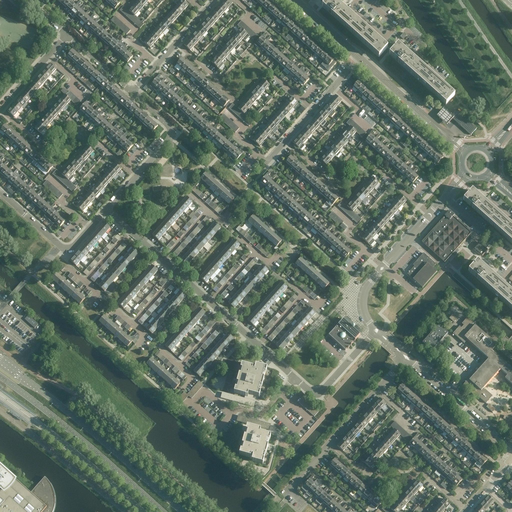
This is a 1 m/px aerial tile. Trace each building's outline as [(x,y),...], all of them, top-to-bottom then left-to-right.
[(116,0),(114,0),(110,5),(115,9),(120,3),(116,0)] [(182,0),(178,0),(177,2),(175,1),(174,2),(177,6),(178,5),(184,10),(188,5),(182,0)] [(228,0),(224,0),(222,3),(228,8),(233,3),(228,0)] [(273,5),(268,0),(263,7),(267,11),(273,5)] [(333,0),(328,0),(322,7),(379,58),(387,48),(333,0)] [(137,1),(133,6),(139,11),(143,7),(137,1)] [(76,6),(72,2),(66,8),(71,12),(76,6)] [(222,3),(218,8),(224,13),(228,8),(222,3)] [(177,6),(174,10),(180,15),(184,10),(178,5),(177,6)] [(278,9),(273,5),(267,11),(272,15),(278,9)] [(81,10),(76,6),(71,12),(75,16),(81,10)] [(139,11),(133,6),(129,11),(130,12),(133,14),(135,16),(139,11)] [(218,8),(214,12),(220,18),(224,13),(218,8)] [(282,13),(278,9),(272,15),(277,19),(282,13)] [(86,14),(81,10),(75,16),(80,20),(86,14)] [(174,10),(169,14),(175,20),(180,15),(174,10)] [(214,12),(209,17),(216,22),(220,18),(214,12)] [(287,17),(282,13),(277,19),(281,23),(287,17)] [(90,19),(86,14),(80,20),(85,25),(90,19)] [(169,14),(165,19),(171,25),(175,20),(169,14)] [(209,17),(205,22),(211,27),(216,22),(209,17)] [(292,22),(287,17),(281,23),(286,28),(292,22)] [(95,23),(90,19),(85,25),(90,29),(95,23)] [(165,19),(161,24),(167,29),(171,25),(165,19)] [(205,22),(201,26),(207,32),(211,27),(205,22)] [(296,26),(292,22),(286,28),(291,32),(296,26)] [(100,27),(95,23),(90,29),(94,33),(100,27)] [(161,24),(157,29),(163,34),(167,29),(161,24)] [(201,26),(197,31),(203,37),(207,32),(201,26)] [(301,30),(296,26),(291,32),(295,36),(301,30)] [(104,31),(100,27),(94,33),(99,37),(104,31)] [(157,29),(152,33),(159,39),(163,34),(157,29)] [(244,32),(242,30),(241,29),(237,34),(243,39),(245,41),(249,36),(246,34),(244,32)] [(306,34),(301,30),(295,36),(300,40),(306,34)] [(109,35),(104,31),(99,37),(104,41),(109,35)] [(197,31),(193,36),(199,41),(203,37),(197,31)] [(152,33),(148,38),(154,43),(159,39),(152,33)] [(243,39),(237,34),(233,38),(239,44),(243,39)] [(310,38),(306,34),(300,40),(305,45),(310,38)] [(114,40),(109,35),(104,41),(108,46),(114,40)] [(193,36),(188,41),(194,46),(199,41),(193,36)] [(267,41),(262,37),(256,43),(261,47),(267,41)] [(154,43),(148,38),(144,43),(150,48),(154,43)] [(239,44),(233,38),(228,43),(234,49),(239,44)] [(315,43),(310,38),(305,45),(310,49),(315,43)] [(118,44),(114,40),(108,46),(113,50),(118,44)] [(194,46),(188,41),(184,45),(190,51),(194,46)] [(267,41),(261,47),(266,52),(271,45),(267,41)] [(234,49),(228,43),(224,48),(230,53),(234,49)] [(320,47),(315,43),(310,49),(314,53),(320,47)] [(123,48),(118,44),(113,50),(118,54),(123,48)] [(271,45),(266,52),(271,56),(276,50),(271,45)] [(398,45),(389,54),(446,105),(455,96),(398,45)] [(324,51),(320,47),(314,53),(319,57),(324,51)] [(128,52),(123,48),(118,54),(122,58),(128,52)] [(230,53),(224,48),(220,52),(226,58),(230,53)] [(67,56),(72,60),(77,54),(72,50),(67,56)] [(276,50),(271,56),(275,60),(281,54),(276,50)] [(329,55),(324,51),(319,57),(324,61),(329,55)] [(133,57),(128,52),(122,58),(127,63),(133,57)] [(226,58),(220,52),(216,57),(222,63),(226,58)] [(82,58),(77,54),(72,60),(76,64),(82,58)] [(281,54),(275,60),(280,64),(285,58),(281,54)] [(334,60),(329,55),(324,61),(329,66),(333,61),(334,60)] [(222,63),(216,57),(211,62),(217,68),(222,63)] [(82,58),(76,64),(81,69),(87,63),(82,58)] [(285,58),(280,64),(285,68),(290,62),(285,58)] [(187,63),(182,59),(177,65),(181,69),(187,63)] [(329,71),(336,63),(333,61),(329,66),(326,69),(329,71)] [(290,62),(285,68),(289,73),(295,67),(290,62)] [(87,63),(81,69),(86,73),(91,67),(87,63)] [(187,63),(181,69),(186,73),(191,67),(187,63)] [(50,64),(46,69),(52,74),(56,70),(50,64)] [(91,67),(86,73),(91,77),(96,71),(91,67)] [(191,67),(186,73),(191,77),(196,71),(191,67)] [(295,67),(289,73),(294,77),(300,71),(295,67)] [(46,69),(41,74),(47,79),(52,74),(46,69)] [(96,71),(91,77),(95,81),(101,75),(96,71)] [(196,71),(191,77),(196,82),(201,76),(196,71)] [(300,71),(294,77),(299,81),(304,75),(300,71)] [(41,74),(37,78),(43,84),(47,79),(41,74)] [(101,75),(95,81),(100,86),(106,79),(101,75)] [(309,79),(304,75),(299,81),(304,85),(309,79)] [(201,76),(196,82),(200,86),(206,80),(201,76)] [(37,78),(33,83),(39,89),(43,84),(37,78)] [(162,83),(157,78),(151,84),(156,89),(162,83)] [(106,79),(100,86),(105,90),(110,84),(106,79)] [(206,80),(200,86),(205,90),(210,84),(206,80)] [(264,80),(259,85),(265,90),(270,86),(264,80)] [(363,86),(358,81),(353,87),(358,92),(363,86)] [(33,83),(29,88),(35,93),(39,89),(33,83)] [(166,87),(162,83),(156,89),(161,93),(166,87)] [(110,84),(105,90),(110,94),(115,88),(110,84)] [(210,84),(205,90),(210,94),(215,88),(210,84)] [(259,85),(255,90),(261,95),(265,90),(259,85)] [(363,86),(358,92),(362,96),(368,90),(363,86)] [(171,91),(166,87),(161,93),(166,97),(171,91)] [(29,88),(24,93),(30,98),(35,93),(29,88)] [(115,88),(110,94),(114,98),(120,92),(115,88)] [(215,88),(210,94),(214,98),(220,92),(215,88)] [(255,90),(251,94),(257,100),(261,95),(255,90)] [(368,90),(362,96),(367,100),(372,94),(368,90)] [(176,95),(171,91),(166,97),(170,101),(176,95)] [(120,92),(114,98),(119,103),(124,96),(120,92)] [(220,92),(214,98),(219,103),(224,97),(220,92)] [(24,93),(20,97),(26,103),(30,98),(24,93)] [(251,94),(247,99),(253,104),(257,100),(251,94)] [(372,94),(367,100),(372,104),(377,98),(372,94)] [(67,98),(65,96),(65,95),(60,100),(66,105),(71,101),(70,100),(67,98)] [(181,100),(176,95),(170,101),(175,106),(181,100)] [(124,96),(119,103),(124,107),(129,101),(124,96)] [(335,96),(331,101),(337,106),(342,101),(335,96)] [(20,97),(16,102),(22,107),(26,103),(20,97)] [(224,97),(219,103),(224,107),(229,101),(224,97)] [(291,98),(287,103),(293,108),(297,103),(291,98)] [(377,98),(372,104),(376,108),(382,102),(377,98)] [(188,99),(185,103),(185,104),(180,110),(185,114),(190,108),(186,105),(190,101),(188,99)] [(247,99),(242,104),(248,109),(253,104),(247,99)] [(66,105),(60,100),(56,105),(62,110),(66,105)] [(185,103),(181,100),(175,106),(180,110),(185,104),(185,103)] [(129,101),(124,107),(128,111),(134,105),(129,101)] [(331,101),(327,105),(333,111),(337,106),(331,101)] [(16,102),(12,107),(18,112),(22,107),(16,102)] [(382,102),(376,108),(381,113),(387,107),(382,102)] [(90,107),(85,103),(80,109),(84,114),(90,107)] [(293,108),(287,103),(283,107),(289,113),(293,108)] [(248,109),(242,104),(238,109),(239,110),(242,112),(244,114),(248,109)] [(62,110),(56,105),(52,109),(58,115),(62,110)] [(134,105),(128,111),(133,115),(139,109),(134,105)] [(327,105),(323,110),(329,115),(333,111),(327,105)] [(18,112),(12,107),(7,112),(13,117),(18,112)] [(95,112),(90,107),(84,114),(89,118),(95,112)] [(289,113),(283,107),(278,112),(284,117),(289,113)] [(387,107),(381,113),(386,117),(391,111),(387,107)] [(195,112),(190,108),(185,114),(189,118),(195,112)] [(462,111),(461,111),(458,108),(457,110),(452,115),(452,118),(471,135),(477,128),(460,113),(462,111)] [(58,115),(52,109),(48,114),(54,120),(58,115)] [(139,109),(133,115),(138,120),(143,113),(139,109)] [(437,116),(447,125),(448,125),(451,121),(454,118),(444,109),(440,112),(437,116)] [(323,110),(318,115),(325,120),(329,115),(323,110)] [(391,111),(386,117),(391,121),(396,115),(391,111)] [(99,116),(95,112),(89,118),(94,122),(99,116)] [(199,116),(195,112),(189,118),(194,123),(199,116)] [(284,117),(278,112),(274,117),(280,122),(284,117)] [(143,113),(138,120),(143,124),(148,118),(143,113)] [(54,120),(48,114),(43,119),(49,124),(54,120)] [(318,115),(314,119),(320,125),(325,120),(318,115)] [(396,115),(391,121),(395,125),(401,119),(396,115)] [(104,120),(99,116),(94,122),(99,126),(104,120)] [(204,121),(199,116),(194,123),(199,127),(204,121)] [(280,122),(274,117),(270,121),(276,127),(280,122)] [(148,118),(143,124),(147,128),(153,122),(148,118)] [(49,124),(43,119),(39,124),(45,129),(49,124)] [(314,119),(310,124),(316,130),(320,125),(314,119)] [(401,119),(395,125),(400,130),(405,124),(401,119)] [(109,124),(104,120),(99,126),(103,131),(109,124)] [(209,125),(204,121),(199,127),(203,131),(209,125)] [(276,127),(270,121),(266,126),(272,132),(276,127)] [(153,122),(147,128),(152,132),(158,126),(153,122)] [(45,129),(39,124),(35,128),(41,134),(45,129)] [(114,129),(109,124),(103,131),(108,135),(114,129)] [(310,124),(306,129),(312,134),(316,130),(310,124)] [(405,124),(400,130),(405,134),(410,128),(405,124)] [(5,125),(0,130),(5,135),(10,129),(5,125)] [(213,129),(209,125),(203,131),(208,135),(213,129)] [(272,132),(266,126),(261,131),(267,136),(268,137),(269,136),(270,137),(274,133),(272,132)] [(353,129),(351,127),(350,127),(346,131),(352,137),(356,132),(356,131),(353,129)] [(410,128),(405,134),(409,138),(415,132),(410,128)] [(10,129),(5,135),(9,139),(15,133),(10,129)] [(118,133),(114,129),(108,135),(113,139),(118,133)] [(218,133),(213,129),(208,135),(213,139),(218,133)] [(306,129),(302,134),(308,139),(312,134),(306,129)] [(267,136),(261,131),(257,136),(263,141),(267,136)] [(352,137),(346,131),(342,136),(348,142),(352,137)] [(415,132),(409,138),(414,142),(420,136),(415,132)] [(15,133),(9,139),(14,144),(20,138),(15,133)] [(123,137),(118,133),(113,139),(118,143),(123,137)] [(223,138),(218,133),(213,139),(217,144),(223,138)] [(302,134),(297,138),(303,144),(308,139),(302,134)] [(376,139),(371,135),(365,141),(370,145),(376,139)] [(263,141),(257,136),(253,141),(259,146),(263,141)] [(348,142),(342,136),(337,141),(343,146),(348,142)] [(420,136),(414,142),(419,147),(424,141),(420,136)] [(123,137),(118,143),(122,147),(128,141),(123,137)] [(20,138),(14,144),(19,148),(24,142),(20,138)] [(228,142),(223,138),(217,144),(222,148),(228,142)] [(303,144),(297,138),(293,143),(299,149),(303,144)] [(381,143),(376,139),(370,145),(375,149),(381,143)] [(128,141),(122,147),(127,152),(133,146),(128,141)] [(343,146),(337,141),(333,146),(339,151),(343,146)] [(424,141),(419,147),(424,151),(429,145),(424,141)] [(24,142),(19,148),(24,152),(29,146),(24,142)] [(232,146),(228,142),(222,148),(227,152),(232,146)] [(381,143),(375,149),(380,154),(385,148),(381,143)] [(429,145),(424,151),(428,155),(434,149),(429,145)] [(29,146),(24,152),(28,156),(34,150),(29,146)] [(87,146),(83,151),(89,156),(93,151),(87,146)] [(236,150),(232,146),(227,152),(232,156),(237,150),(236,150)] [(237,150),(232,156),(230,158),(235,163),(243,153),(240,151),(241,150),(240,149),(241,147),(240,146),(236,150),(237,150)] [(339,151),(333,146),(329,150),(335,156),(339,151)] [(390,152),(385,148),(380,154),(385,158),(390,152)] [(434,149),(428,155),(433,159),(438,153),(434,149)] [(34,150),(28,156),(33,161),(38,154),(34,150)] [(335,156),(329,150),(325,155),(331,160),(335,156)] [(83,151),(79,156),(85,161),(89,156),(83,151)] [(395,156),(390,152),(385,158),(389,162),(395,156)] [(443,158),(438,153),(433,159),(438,164),(443,158)] [(38,154),(33,161),(38,165),(43,159),(38,154)] [(331,160),(325,155),(320,160),(326,165),(331,160)] [(79,156),(74,160),(80,166),(85,161),(79,156)] [(285,162),(290,167),(296,161),(291,156),(285,162)] [(400,160),(395,156),(389,162),(394,167),(400,160)] [(43,159),(38,165),(42,169),(48,163),(43,159)] [(74,160),(70,165),(76,170),(80,166),(74,160)] [(404,165),(400,160),(394,167),(399,171),(404,165)] [(296,161),(290,167),(295,171),(300,165),(296,161)] [(48,163),(42,169),(47,173),(53,167),(48,163)] [(115,164),(111,169),(116,174),(121,170),(115,164)] [(70,165),(66,170),(72,175),(76,170),(70,165)] [(300,165),(295,171),(300,175),(305,169),(300,165)] [(409,169),(404,165),(399,171),(404,175),(409,169)] [(4,166),(0,170),(0,173),(3,176),(9,170),(4,166)] [(111,169),(106,174),(112,179),(116,174),(111,169)] [(305,169),(300,175),(304,179),(310,173),(305,169)] [(414,173),(409,169),(404,175),(408,179),(414,173)] [(9,170),(3,176),(8,180),(13,174),(9,170)] [(72,175),(66,170),(62,175),(63,176),(65,178),(68,180),(72,175)] [(200,179),(205,183),(210,178),(206,173),(200,179)] [(310,173),(304,179),(309,184),(315,177),(310,173)] [(414,173),(408,179),(413,184),(419,178),(414,173)] [(13,174),(8,180),(13,185),(18,179),(13,174)] [(106,174),(102,179),(108,184),(112,179),(106,174)] [(271,180),(266,176),(260,182),(260,183),(261,183),(265,186),(264,187),(271,180)] [(315,177),(309,184),(314,188),(319,182),(315,177)] [(210,178),(205,183),(210,187),(215,182),(210,178)] [(373,178),(368,183),(374,188),(379,183),(373,178)] [(18,179),(13,185),(17,189),(23,183),(18,179)] [(102,179),(98,183),(104,189),(108,184),(102,179)] [(271,180),(264,187),(265,188),(266,187),(270,190),(269,191),(275,185),(271,180)] [(215,182),(210,187),(215,192),(220,186),(215,182)] [(319,182),(314,188),(319,192),(324,186),(319,182)] [(23,183),(17,189),(22,193),(28,187),(23,183)] [(98,183),(94,188),(100,193),(104,189),(98,183)] [(368,183),(364,188),(370,193),(374,188),(368,183)] [(275,185),(269,191),(270,192),(270,191),(274,195),(274,196),(280,189),(275,185)] [(220,186),(215,192),(219,196),(225,190),(220,186)] [(324,186),(319,192),(323,196),(329,190),(324,186)] [(28,187),(22,193),(27,197),(32,191),(28,187)] [(100,193),(94,188),(89,193),(95,198),(100,193)] [(370,193),(364,188),(360,192),(366,198),(370,193)] [(280,189),(274,196),(275,195),(279,199),(278,200),(279,200),(285,193),(280,189)] [(225,190),(219,196),(224,200),(229,194),(225,190)] [(329,190),(323,196),(328,201),(328,200),(333,194),(329,190)] [(32,191),(27,197),(32,201),(37,195),(32,191)] [(464,200),(511,243),(511,229),(485,205),(483,203),(481,201),(482,199),(479,196),(477,198),(475,196),(471,193),(472,191),(470,194),(464,200)] [(366,198),(360,192),(355,197),(362,202),(366,198)] [(95,198),(89,193),(85,197),(92,203),(92,202),(95,198)] [(285,193),(279,200),(280,199),(284,203),(283,204),(289,197),(285,193)] [(289,197),(283,204),(284,204),(289,207),(288,208),(294,202),(291,198),(293,196),(292,196),(294,194),(292,193),(289,197)] [(234,199),(229,194),(224,200),(229,204),(234,199)] [(333,194),(328,200),(328,201),(333,205),(338,199),(333,194)] [(42,200),(37,195),(32,201),(32,202),(31,202),(32,203),(32,202),(36,206),(42,200)] [(400,196),(396,200),(403,206),(403,205),(406,201),(400,196)] [(92,203),(85,197),(81,202),(88,208),(88,207),(87,207),(91,203),(92,203)] [(355,197),(353,200),(351,202),(357,207),(362,202),(355,197)] [(186,198),(184,200),(182,202),(188,208),(192,203),(186,198)] [(46,204),(42,200),(36,206),(36,207),(37,206),(41,210),(46,204)] [(396,200),(392,205),(398,211),(402,206),(403,206),(396,200)] [(88,208),(81,202),(79,205),(77,203),(76,204),(74,202),(73,204),(76,207),(77,207),(82,212),(83,212),(83,213),(84,212),(83,211),(87,208),(88,208)] [(182,202),(178,207),(184,212),(188,208),(182,202)] [(294,202),(288,208),(289,209),(289,208),(293,212),(293,213),(299,206),(294,202)] [(357,207),(351,202),(347,207),(348,208),(351,210),(353,212),(357,207)] [(46,204),(41,210),(40,211),(41,211),(42,211),(46,214),(51,208),(46,204)] [(347,207),(344,204),(340,208),(344,212),(348,208),(347,207)] [(392,205),(388,210),(394,215),(394,216),(395,215),(394,215),(398,211),(392,205)] [(299,206),(293,213),(294,212),(298,216),(297,217),(304,210),(299,206)] [(178,207),(174,212),(179,217),(184,212),(178,207)] [(51,208),(46,214),(44,216),(49,220),(50,219),(56,212),(51,208)] [(304,210),(297,217),(298,217),(299,216),(303,220),(302,221),(308,214),(304,210)] [(388,210),(383,215),(389,220),(390,221),(390,220),(390,219),(394,215),(388,210)] [(461,245),(469,236),(471,233),(458,222),(453,217),(454,216),(449,211),(421,242),(423,243),(423,244),(436,255),(439,258),(441,259),(444,263),(445,262),(454,252),(457,248),(461,245)] [(56,212),(50,219),(49,220),(53,224),(54,223),(60,217),(56,212)] [(174,212),(169,216),(175,222),(179,217),(174,212)] [(308,214),(302,221),(303,221),(307,224),(307,225),(313,218),(308,214)] [(383,215),(379,219),(386,225),(385,224),(389,220),(383,215)] [(169,216),(165,221),(171,226),(175,222),(169,216)] [(248,221),(253,226),(258,220),(253,216),(248,221)] [(60,217),(54,223),(55,224),(56,223),(60,227),(65,221),(60,217)] [(313,218),(307,225),(308,225),(312,228),(311,229),(312,229),(318,223),(313,218)] [(379,219),(375,224),(381,230),(382,229),(381,229),(385,225),(386,225),(379,219)] [(258,220),(253,226),(257,230),(263,224),(258,220)] [(165,221),(161,226),(167,231),(171,226),(165,221)] [(216,222),(215,223),(210,228),(216,233),(221,228),(219,226),(220,225),(216,222)] [(104,223),(100,228),(106,233),(110,228),(104,223)] [(318,223),(312,229),(312,230),(313,229),(317,233),(316,234),(322,227),(318,223)] [(263,224),(257,230),(262,234),(267,228),(263,224)] [(375,224),(370,229),(377,234),(377,235),(378,234),(377,234),(381,230),(375,224)] [(161,226),(157,231),(163,236),(167,231),(161,226)] [(322,227),(316,234),(317,234),(317,233),(322,237),(321,238),(327,231),(322,227)] [(100,228),(96,233),(101,238),(106,233),(100,228)] [(216,233),(210,228),(206,232),(212,238),(216,233)] [(267,228),(262,234),(267,238),(272,233),(267,228)] [(370,229),(366,233),(372,239),(373,239),(373,238),(377,234),(370,229)] [(163,236),(157,231),(152,235),(158,241),(163,236)] [(327,231),(321,238),(322,238),(326,241),(326,242),(332,235),(327,231)] [(212,238),(206,232),(204,235),(202,234),(201,236),(202,237),(208,242),(212,238)] [(96,233),(91,237),(97,243),(101,238),(96,233)] [(272,233),(267,238),(272,243),(277,237),(272,233)] [(372,239),(366,233),(362,238),(368,244),(372,239)] [(332,235),(326,242),(326,243),(327,242),(331,245),(330,246),(336,240),(332,235)] [(91,237),(87,242),(93,247),(97,243),(91,237)] [(208,242),(202,237),(199,240),(198,239),(196,241),(198,242),(204,247),(208,242)] [(277,237),(272,243),(276,247),(282,241),(277,237)] [(234,240),(230,245),(235,250),(240,245),(234,240)] [(336,240),(330,246),(331,247),(331,246),(336,250),(335,250),(335,251),(341,244),(341,243),(336,240)] [(341,244),(335,251),(336,251),(336,250),(340,254),(340,255),(346,248),(343,245),(344,244),(344,242),(346,241),(344,240),(341,243),(341,244)] [(87,242),(83,247),(89,252),(93,247),(87,242)] [(198,242),(194,246),(193,245),(192,245),(193,247),(194,247),(199,252),(204,247),(198,242)] [(479,243),(474,249),(482,256),(487,250),(479,243)] [(230,245),(225,250),(231,255),(235,250),(230,245)] [(83,247),(79,251),(84,257),(89,252),(83,247)] [(194,247),(193,247),(189,251),(195,257),(199,252),(194,247)] [(346,248),(340,255),(341,254),(345,258),(351,252),(346,248)] [(133,249),(128,253),(134,259),(138,254),(133,249)] [(225,250),(221,254),(227,260),(231,255),(225,250)] [(79,251),(74,256),(80,261),(84,257),(79,251)] [(195,257),(189,251),(185,256),(191,261),(195,257)] [(134,259),(128,253),(124,258),(130,263),(134,259)] [(423,253),(415,263),(416,265),(407,274),(413,279),(413,280),(422,288),(437,272),(432,268),(436,264),(423,253)] [(221,254),(217,259),(223,264),(227,260),(221,254)] [(80,261),(74,256),(70,261),(76,266),(80,261)] [(191,261),(185,256),(183,259),(179,256),(177,258),(187,266),(191,261)] [(130,263),(124,258),(120,263),(125,268),(130,263)] [(301,258),(296,264),(300,268),(306,263),(301,258)] [(217,259),(213,264),(219,269),(223,264),(217,259)] [(477,261),(468,271),(511,310),(511,295),(486,272),(487,270),(484,267),(482,269),(476,263),(477,262),(477,261)] [(125,268),(120,263),(118,265),(116,264),(114,266),(116,268),(121,273),(125,268)] [(306,263),(300,268),(305,273),(310,267),(306,263)] [(213,264),(209,269),(214,274),(219,269),(213,264)] [(262,265),(258,270),(264,275),(268,271),(262,265)] [(152,266),(147,271),(153,276),(157,271),(152,266)] [(310,267),(305,273),(310,277),(315,271),(310,267)] [(121,273),(116,268),(111,272),(117,277),(121,273)] [(209,269),(204,273),(210,278),(214,274),(209,269)] [(264,275),(258,270),(254,275),(260,280),(264,275)] [(147,271),(143,275),(149,280),(153,276),(147,271)] [(315,271),(310,277),(312,279),(311,281),(313,282),(314,281),(319,275),(315,271)] [(117,277),(111,272),(109,275),(107,274),(106,276),(107,277),(113,282),(117,277)] [(61,278),(56,273),(51,279),(56,283),(61,278)] [(210,278),(204,273),(200,278),(206,283),(210,278)] [(143,275),(139,280),(145,285),(149,280),(143,275)] [(260,280),(254,275),(250,280),(255,285),(260,280)] [(319,275),(314,281),(319,285),(324,279),(319,275)] [(113,282),(107,277),(103,282),(109,287),(113,282)] [(66,282),(61,278),(56,283),(61,288),(66,282)] [(324,279),(319,285),(324,289),(329,284),(324,279)] [(70,286),(68,284),(69,282),(67,280),(66,282),(61,288),(65,292),(70,286)] [(139,280),(135,285),(140,290),(145,285),(139,280)] [(255,285),(250,280),(245,284),(251,290),(255,285)] [(109,287),(103,282),(98,286),(104,292),(109,287)] [(282,283),(277,288),(283,293),(287,288),(282,283)] [(72,284),(71,286),(70,286),(65,292),(70,296),(75,290),(73,288),(74,286),(72,284)] [(251,290),(245,284),(241,289),(247,294),(251,290)] [(135,285),(130,289),(136,295),(140,290),(135,285)] [(277,288),(273,292),(279,297),(283,293),(277,288)] [(130,289),(126,294),(132,299),(136,295),(130,289)] [(247,294),(241,289),(237,294),(243,299),(247,294)] [(80,294),(75,290),(70,296),(75,300),(80,294)] [(180,291),(176,296),(182,301),(186,296),(180,291)] [(273,292),(269,297),(275,302),(279,297),(273,292)] [(80,294),(75,300),(79,304),(85,299),(80,294)] [(126,294),(122,299),(128,304),(132,299),(126,294)] [(243,299),(237,294),(233,299),(239,304),(243,299)] [(182,301),(176,296),(171,301),(177,306),(182,301)] [(269,297),(265,302),(270,307),(275,302),(269,297)] [(128,304),(122,299),(118,304),(123,309),(128,304)] [(125,308),(131,314),(135,309),(132,307),(133,305),(133,304),(135,301),(133,299),(125,308)] [(239,304),(233,299),(228,304),(234,309),(239,304)] [(177,306),(171,301),(167,305),(173,311),(177,306)] [(265,302),(260,306),(266,312),(270,307),(265,302)] [(173,311),(167,305),(163,310),(169,315),(173,311)] [(260,306),(256,311),(262,316),(266,312),(260,306)] [(199,308),(195,313),(201,318),(205,314),(199,308)] [(310,308),(305,313),(311,318),(316,313),(310,308)] [(169,315),(163,310),(159,315),(165,320),(169,315)] [(256,311),(252,316),(258,321),(262,316),(256,311)] [(195,313),(191,318),(197,323),(201,318),(195,313)] [(311,318),(305,313),(301,318),(307,323),(311,318)] [(35,328),(39,323),(28,315),(25,319),(35,328)] [(165,320),(159,315),(155,320),(160,325),(165,320)] [(109,320),(104,316),(99,322),(104,326),(109,320)] [(258,321),(252,316),(248,321),(253,326),(255,327),(255,326),(254,325),(258,321)] [(511,367),(492,350),(496,345),(489,339),(490,338),(484,333),(484,334),(478,329),(479,328),(467,317),(462,324),(464,326),(461,328),(460,326),(453,334),(464,344),(467,340),(488,359),(482,366),(478,369),(479,370),(472,377),(471,376),(462,386),(475,397),(478,395),(479,396),(478,397),(486,404),(492,396),(483,388),(500,370),(507,376),(505,379),(511,385),(511,367)] [(191,318),(187,323),(192,328),(197,323),(191,318)] [(307,323),(301,318),(297,323),(303,328),(307,323)] [(343,319),(329,335),(345,351),(360,335),(354,329),(355,328),(353,326),(352,327),(343,319)] [(113,324),(109,320),(104,326),(108,330),(113,324)] [(160,325),(155,320),(150,324),(156,330),(160,325)] [(187,323),(182,327),(188,333),(192,328),(187,323)] [(303,328),(297,323),(293,327),(299,332),(303,328)] [(118,329),(113,324),(108,330),(113,334),(118,329)] [(156,330),(150,324),(146,329),(152,334),(156,330)] [(182,327),(178,332),(184,337),(188,333),(182,327)] [(299,332),(293,327),(290,330),(289,329),(287,331),(289,332),(294,337),(299,332)] [(123,333),(118,329),(113,334),(118,339),(123,333)] [(178,332),(174,337),(180,342),(184,337),(178,332)] [(294,337),(289,332),(284,337),(290,342),(294,337)] [(127,337),(123,333),(118,339),(122,343),(127,337)] [(127,337),(122,343),(127,347),(132,342),(134,344),(139,338),(140,336),(139,334),(137,333),(134,336),(131,337),(129,335),(127,337)] [(228,334),(223,339),(229,344),(233,339),(228,334)] [(174,337),(170,341),(175,347),(180,342),(174,337)] [(290,342),(284,337),(280,341),(286,347),(290,342)] [(229,344),(223,339),(219,343),(225,349),(229,344)] [(175,347),(170,341),(165,346),(171,352),(175,347)] [(280,341),(276,346),(281,352),(286,347),(280,341)] [(225,349),(219,343),(215,348),(221,353),(225,349)] [(221,353),(215,348),(211,353),(216,358),(221,353)] [(216,358),(211,353),(206,358),(212,363),(216,358)] [(146,364),(151,369),(156,363),(151,358),(146,364)] [(212,363),(206,358),(202,362),(208,367),(212,363)] [(208,367),(202,362),(198,367),(204,372),(208,367)] [(161,367),(156,363),(151,369),(156,373),(161,367)] [(242,365),(241,365),(234,393),(245,396),(244,399),(222,392),(220,398),(253,407),(255,401),(252,401),(253,396),(259,397),(267,369),(255,366),(255,369),(242,365)] [(166,371),(161,367),(156,373),(160,377),(166,371)] [(204,372),(198,367),(194,372),(199,377),(204,372)] [(167,370),(166,371),(160,377),(165,381),(170,375),(168,373),(169,372),(167,370)] [(175,380),(170,375),(165,381),(170,385),(175,380)] [(175,380),(170,385),(175,390),(180,384),(175,380)] [(402,384),(396,390),(401,394),(407,388),(402,384)] [(407,388),(401,394),(406,399),(411,393),(407,388)] [(411,393),(406,399),(411,403),(416,397),(411,393)] [(416,397),(411,403),(415,407),(421,401),(416,397)] [(379,399),(375,403),(381,409),(385,404),(379,399)] [(421,401),(415,407),(420,411),(426,405),(421,401)] [(375,403),(371,408),(377,414),(381,409),(375,403)] [(489,404),(486,407),(492,412),(495,409),(489,404)] [(426,405),(420,411),(425,416),(430,410),(426,405)] [(371,408),(367,413),(373,418),(377,414),(371,408)] [(430,410),(425,416),(430,420),(435,414),(430,410)] [(22,420),(11,412),(10,414),(21,422),(22,420)] [(367,413),(362,418),(368,423),(373,418),(367,413)] [(435,414),(430,420),(434,424),(440,418),(435,414)] [(258,429),(247,426),(239,455),(252,458),(251,461),(263,464),(270,436),(265,434),(266,429),(269,430),(271,424),(238,415),(236,421),(259,427),(258,429)] [(362,418),(358,422),(364,428),(368,423),(362,418)] [(440,418),(434,424),(439,428),(444,422),(440,418)] [(358,422),(354,427),(360,432),(364,428),(358,422)] [(444,422),(439,428),(444,433),(449,426),(444,422)] [(449,426),(444,433),(448,437),(454,431),(449,426)] [(354,427),(350,432),(356,437),(360,432),(354,427)] [(394,429),(389,434),(395,439),(396,440),(397,439),(396,439),(400,435),(399,434),(397,432),(395,430),(394,429)] [(454,431),(448,437),(453,441),(459,435),(454,431)] [(350,432),(345,436),(352,442),(356,437),(350,432)] [(389,434),(385,439),(391,444),(392,445),(393,444),(392,443),(395,439),(389,434)] [(459,435),(453,441),(458,445),(463,439),(459,435)] [(345,436),(341,441),(347,447),(352,442),(345,436)] [(419,442),(414,437),(408,444),(409,445),(410,444),(414,448),(413,449),(419,442)] [(385,439),(381,444),(387,449),(388,450),(388,449),(388,448),(391,444),(385,439)] [(463,439),(458,445),(462,449),(468,443),(463,439)] [(347,447),(341,441),(337,446),(343,451),(347,447)] [(419,442),(413,449),(414,449),(414,448),(418,452),(418,453),(424,446),(419,442)] [(468,443),(462,449),(467,454),(473,448),(468,443)] [(381,444),(377,448),(383,454),(384,454),(383,453),(387,449),(381,444)] [(424,446),(418,453),(419,453),(423,456),(423,457),(429,450),(424,446)] [(377,448),(376,449),(373,453),(379,458),(379,459),(380,458),(379,458),(383,454),(377,448)] [(473,448),(467,454),(472,458),(477,452),(473,448)] [(429,450),(423,457),(423,458),(424,457),(428,461),(427,461),(434,455),(429,450)] [(477,452),(472,458),(477,462),(482,456),(477,452)] [(373,453),(368,458),(374,463),(375,464),(376,463),(375,462),(379,458),(373,453)] [(434,455),(427,461),(428,462),(429,461),(433,465),(438,459),(434,455)] [(482,456),(477,462),(481,467),(487,460),(482,456)] [(374,463),(368,458),(364,463),(371,469),(371,468),(371,467),(374,463)] [(329,465),(334,469),(340,463),(335,459),(329,465)] [(438,459),(433,465),(432,466),(433,466),(437,469),(437,470),(443,463),(438,459)] [(340,463),(334,469),(339,474),(344,468),(340,463)] [(443,463),(437,470),(438,470),(442,473),(441,474),(442,474),(448,467),(443,463)] [(0,511),(52,511),(53,511),(54,507),(55,502),(55,498),(54,493),(53,489),(51,485),(48,481),(45,477),(30,493),(14,478),(13,479),(8,475),(9,474),(0,465),(0,488),(1,490),(0,491),(0,511)] [(448,467),(442,474),(442,475),(443,474),(447,477),(446,478),(452,472),(452,471),(448,467)] [(452,472),(446,478),(447,479),(447,478),(451,482),(451,483),(457,476),(456,475),(454,473),(455,473),(455,471),(457,469),(455,467),(452,471),(452,472)] [(344,468),(339,474),(343,478),(349,472),(344,468)] [(349,472),(343,478),(348,482),(354,476),(349,472)] [(354,476),(348,482),(353,486),(358,480),(354,476)] [(457,476),(451,483),(452,483),(452,482),(456,486),(462,480),(457,476)] [(314,484),(309,479),(303,486),(304,487),(305,486),(309,489),(308,490),(314,484)] [(358,480),(353,486),(358,491),(363,485),(358,480)] [(416,481),(412,486),(418,491),(422,486),(416,481)] [(314,484),(308,490),(309,491),(309,490),(313,494),(313,495),(319,488),(314,484)] [(363,485),(358,491),(362,495),(368,489),(363,485)] [(412,486),(408,490),(414,496),(418,491),(412,486)] [(319,488),(313,495),(314,494),(318,498),(317,499),(318,499),(324,492),(319,488)] [(368,489),(362,495),(367,499),(372,493),(368,489)] [(408,490),(404,495),(410,500),(411,502),(416,497),(414,496),(408,490)] [(324,492),(318,499),(319,499),(323,502),(322,503),(328,496),(324,492)] [(372,493),(367,499),(372,503),(377,497),(372,493)] [(404,495),(399,500),(405,505),(410,500),(404,495)] [(328,496),(322,503),(323,503),(327,506),(327,507),(333,500),(328,496)] [(494,502),(488,496),(484,501),(490,507),(494,502)] [(377,497),(372,503),(370,506),(371,507),(371,506),(374,508),(375,507),(377,508),(382,502),(377,497)] [(444,499),(439,504),(445,509),(446,510),(447,509),(446,509),(450,504),(444,499)] [(333,500),(327,507),(327,508),(328,507),(332,511),(338,505),(333,500)] [(405,505),(399,500),(395,505),(401,510),(405,505)] [(490,507),(484,501),(480,506),(486,511),(490,507)]
